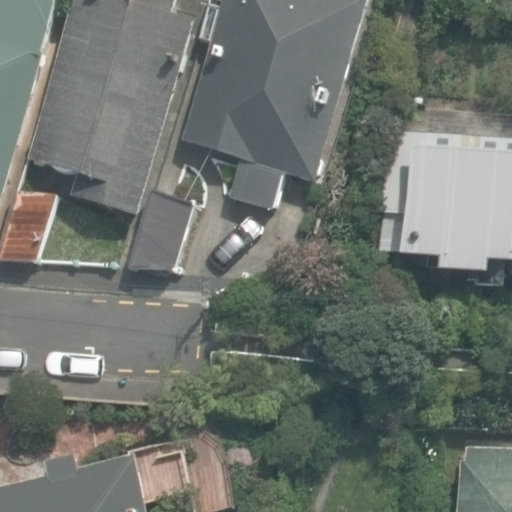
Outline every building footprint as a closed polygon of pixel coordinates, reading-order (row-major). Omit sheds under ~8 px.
[(0,0),(0,228),(68,0),(0,0)] [(74,197),(142,217),(199,26),(180,20),(186,0),(78,0),(31,160),(81,175),(74,197)] [(324,186),(375,0),(213,0),(202,44),(213,47),(185,148),(247,165),(236,203),(279,215),(290,176),(324,186)] [(493,38),(511,43),(511,16),(499,13),(493,38)] [(511,155),(471,153),(474,106),(417,103),(411,200),(382,198),(379,246),(406,247),(405,263),(446,266),(446,276),(496,279),(497,264),(511,264),(511,155)] [(133,270),(179,273),(199,206),(157,192),(133,270)] [(0,263),(41,264),(61,196),(25,198),(0,263)] [(511,511),(511,450),(465,448),(464,461),(460,461),(457,511),(511,511)] [(0,511),(156,511),(143,456),(84,470),(80,456),(51,463),(55,477),(0,490),(0,511)]
